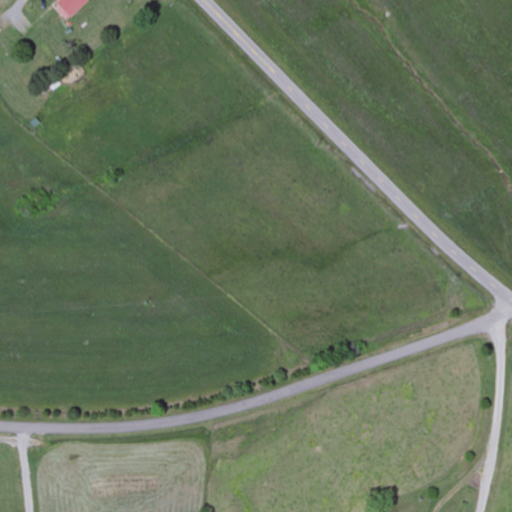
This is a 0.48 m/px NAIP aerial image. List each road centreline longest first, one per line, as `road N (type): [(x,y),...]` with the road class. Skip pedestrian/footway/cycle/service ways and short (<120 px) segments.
road 1 (residential): [(0,425),(149,426),(203,416),(511,312)]
road 2 (secondary): [(511,299),(419,218),(205,0)]
